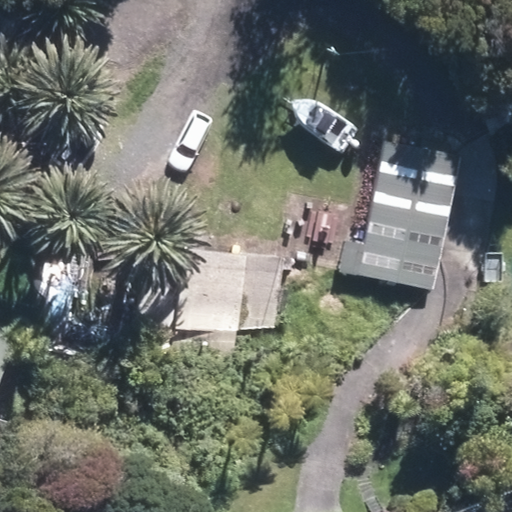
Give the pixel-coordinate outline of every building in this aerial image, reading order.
[(112,107),(126,113),(139,83),(124,77),(112,107)] [(429,288),(455,154),(378,138),(358,243),(341,239),(335,270),(429,288)] [(273,258),(161,251),(158,334),(270,330),(273,258)] [(0,448),(11,452),(20,424),(0,417),(0,448)] [(511,511),(511,497),(511,498),(505,482),(430,511),(511,511)]
